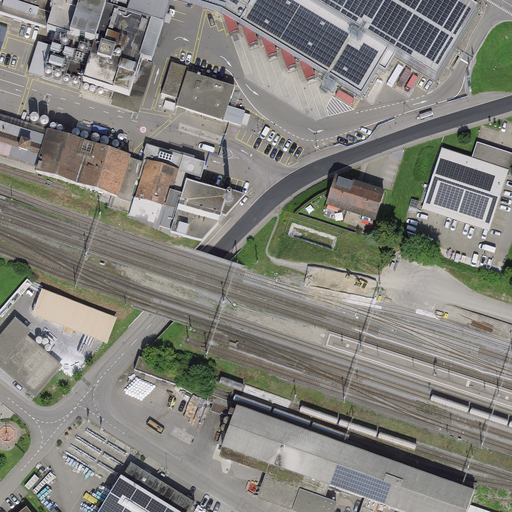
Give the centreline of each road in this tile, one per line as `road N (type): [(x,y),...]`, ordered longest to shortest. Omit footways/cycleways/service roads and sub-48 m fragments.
road 1 (residential): [(88,402),(100,379),(282,191),(400,139),(511,104)]
road 2 (residential): [(250,511),(106,422),(88,402)]
